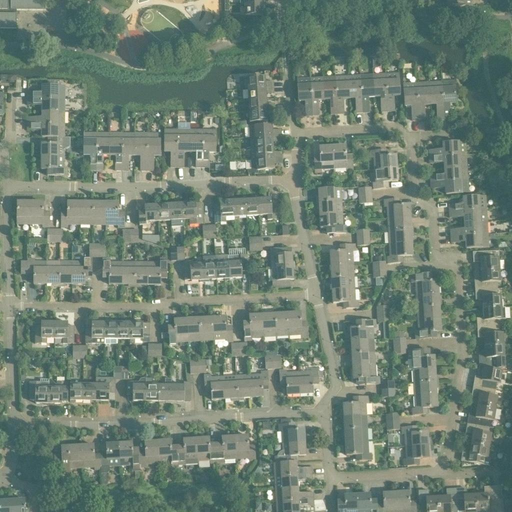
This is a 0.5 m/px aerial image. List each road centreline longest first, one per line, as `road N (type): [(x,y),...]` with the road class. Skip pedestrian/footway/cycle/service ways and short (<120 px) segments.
road 1 (residential): [(443,473),(461,351),(456,267),(435,257),(432,210),(413,193),(409,137)]
road 2 (residential): [(13,426),(323,412)]
road 3 (residential): [(9,305),(316,296)]
road 4 (residential): [(294,180),(5,185)]
road 5 (residential): [(9,305),(13,426)]
road 6 (residential): [(323,412),(335,387),(316,296)]
road 7 (residential): [(5,185),(9,305)]
